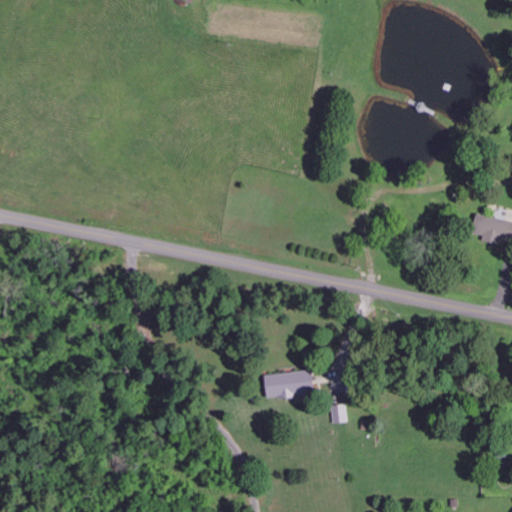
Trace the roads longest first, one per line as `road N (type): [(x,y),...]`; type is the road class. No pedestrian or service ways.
road 1 (secondary): [(511,316),(107,240)]
road 2 (residential): [(253,511),(234,451),(168,379),(107,240)]
